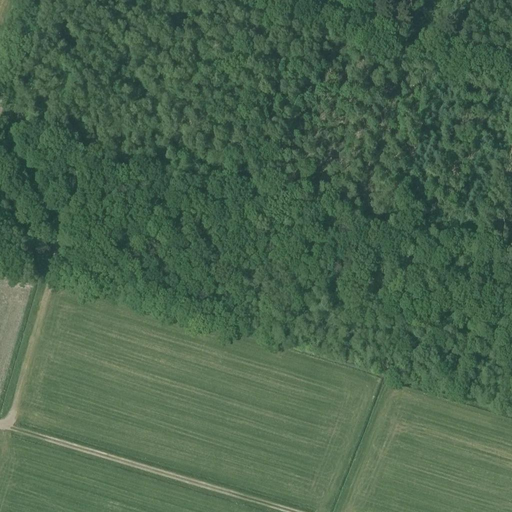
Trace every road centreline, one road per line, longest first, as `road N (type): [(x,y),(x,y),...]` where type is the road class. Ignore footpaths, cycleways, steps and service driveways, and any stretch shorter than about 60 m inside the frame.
road 1 (track): [(511,83),(215,0)]
road 2 (track): [(0,154),(49,227),(53,268),(5,428)]
road 3 (track): [(285,511),(5,428)]
